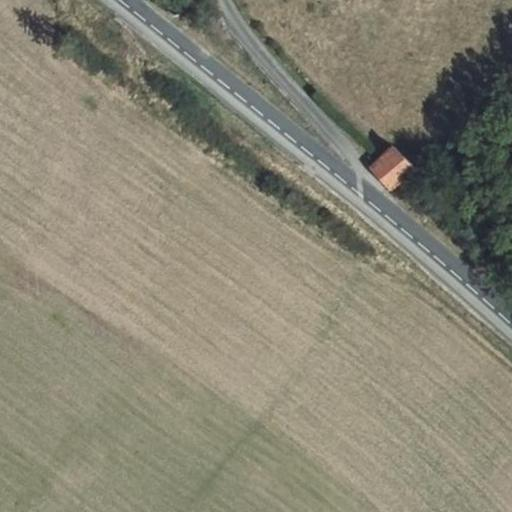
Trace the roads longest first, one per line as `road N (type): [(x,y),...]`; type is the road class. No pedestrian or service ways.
road 1 (secondary): [(416,236),(121,0)]
road 2 (unclassified): [(416,236),(231,20),(225,0)]
road 3 (secondary): [(511,313),(416,236)]
